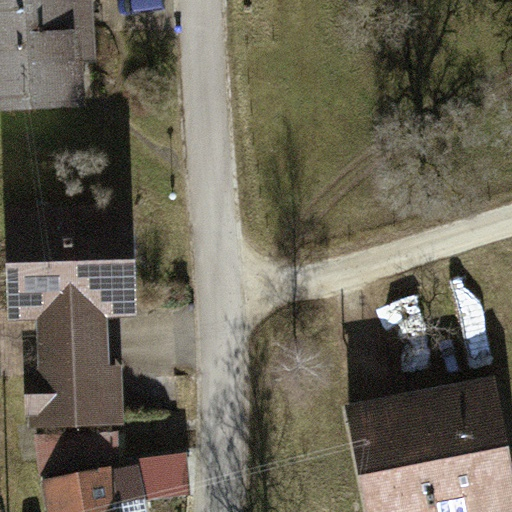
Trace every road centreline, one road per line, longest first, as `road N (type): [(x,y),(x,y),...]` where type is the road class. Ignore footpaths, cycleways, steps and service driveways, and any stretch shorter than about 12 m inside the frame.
road 1 (residential): [(211,0),(221,511)]
road 2 (track): [(511,220),(221,301)]
